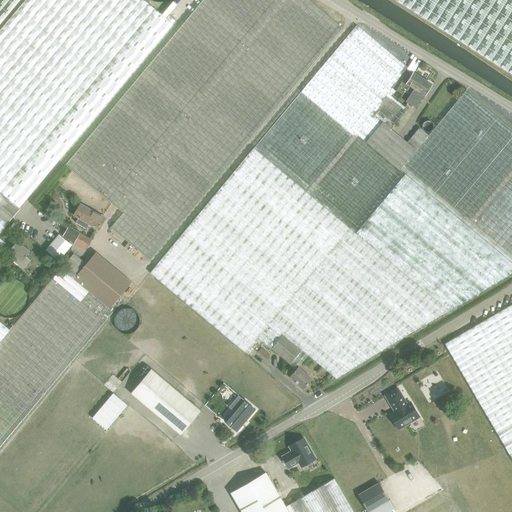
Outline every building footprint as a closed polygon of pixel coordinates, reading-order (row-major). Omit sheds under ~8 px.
[(0,0),(0,24),(20,0),(0,0)] [(0,447),(37,403),(100,329),(113,313),(109,310),(132,282),(96,252),(86,265),(73,254),(11,328),(0,318),(0,249),(1,248),(6,244),(0,239),(0,232),(7,224),(0,217),(0,191),(20,208),(21,207),(20,206),(173,24),(143,0),(24,0),(2,27),(0,29),(0,447)] [(202,0),(65,165),(123,213),(111,227),(149,259),(167,238),(194,208),(266,122),(342,30),(319,10),(307,0),(202,0)] [(511,0),(392,0),(511,76),(511,0)] [(301,92),(254,147),(277,166),(329,208),(380,251),(450,308),(499,279),(511,271),(511,130),(465,92),(428,137),(400,167),(360,132),(391,97),(396,92),(391,88),(407,69),(356,26),(301,92)] [(414,89),(405,102),(415,108),(416,107),(423,96),(424,95),(424,96),(431,85),(413,74),(407,85),(414,89)] [(391,97),(360,132),(400,167),(428,137),(418,129),(406,143),(390,130),(407,111),(400,104),(391,97)] [(246,353),(258,337),(270,323),(301,350),(308,355),(336,378),(449,311),(383,257),(325,208),(297,185),(253,149),(234,172),(203,208),(175,243),(150,273),(202,316),(246,353)] [(8,223),(20,208),(0,191),(0,217),(7,224),(8,223)] [(74,216),(78,218),(75,223),(86,229),(89,224),(97,229),(103,219),(80,206),(74,216)] [(62,237),(74,244),(70,252),(81,258),(92,240),(68,226),(62,237)] [(59,261),(71,246),(59,236),(46,250),(59,261)] [(30,261),(25,257),(30,252),(17,241),(12,246),(8,243),(4,249),(8,253),(10,251),(15,256),(12,261),(23,270),(30,261)] [(29,300),(29,296),(27,292),(25,288),(23,285),(20,283),(16,282),(13,281),(9,281),(5,281),(2,283),(0,283),(0,315),(2,317),(5,318),(9,318),(13,318),(16,317),(20,316),(23,313),(25,311),(27,307),(29,303),(29,300)] [(511,304),(445,344),(507,451),(511,459),(511,304)] [(129,327),(137,312),(122,305),(115,320),(129,327)] [(290,364),(292,360),(301,350),(270,323),(258,337),(271,348),(290,364)] [(299,366),(308,355),(301,350),(292,360),(299,366)] [(302,389),(312,379),(299,367),(296,370),(291,366),(285,373),(290,377),(289,378),(302,389)] [(151,369),(130,394),(179,436),(200,411),(151,369)] [(398,388),(385,395),(392,407),(393,406),(396,410),(390,414),(399,429),(418,417),(409,402),(406,404),(403,400),(404,399),(398,388)] [(106,430),(127,406),(113,394),(92,418),(106,430)] [(233,410),(224,421),(236,432),(255,410),(238,396),(229,407),(233,410)] [(293,450),(282,457),(289,468),(300,461),(303,466),(315,459),(303,438),(291,445),(293,450)] [(241,511),(288,511),(284,505),(265,473),(230,493),(241,511)] [(353,511),(333,477),(284,505),(288,511),(353,511)] [(395,511),(378,482),(357,494),(367,511),(395,511)]
